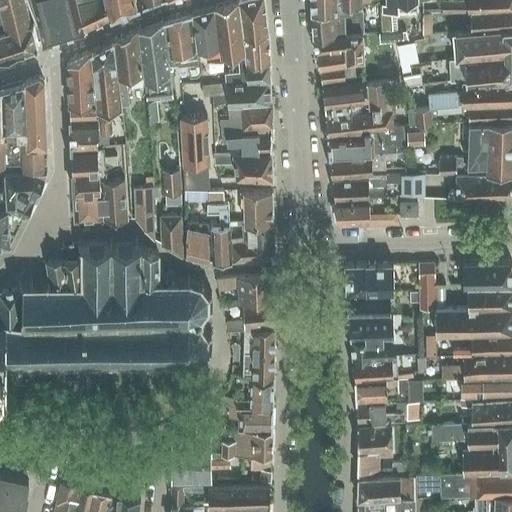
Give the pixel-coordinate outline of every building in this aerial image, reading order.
[(31,18),(30,13),(26,0),(0,0),(0,49),(38,37),(37,33),(33,17),(31,18)] [(107,0),(26,0),(30,13),(31,18),(33,17),(37,33),(42,32),(43,35),(86,27),(110,15),(107,0)] [(107,0),(110,15),(137,4),(136,0),(107,0)] [(237,80),(248,80),(238,0),(229,0),(214,4),(220,45),(221,53),(238,51),(238,54),(234,55),(237,80)] [(269,31),(265,0),(238,0),(248,80),(271,79),(271,60),(269,31)] [(344,4),(343,0),(311,0),(311,7),(312,10),(336,8),(336,11),(344,10),(348,10),(347,4),(344,4)] [(343,0),(344,4),(347,4),(348,10),(362,9),(361,1),(361,0),(343,0)] [(386,0),(387,1),(381,1),(381,10),(390,9),(418,8),(418,4),(417,0),(386,0)] [(511,0),(441,0),(442,12),(470,10),(511,7),(511,0)] [(197,48),(220,45),(214,4),(193,10),(192,9),(191,9),(197,48)] [(511,23),(511,7),(470,10),(471,28),(511,23)] [(314,35),(315,35),(347,32),(344,10),(336,11),(336,8),(312,10),(314,35)] [(191,9),(165,16),(170,63),(178,62),(179,64),(199,62),(197,48),(191,9)] [(391,28),(390,9),(381,10),(382,28),(391,28)] [(433,32),(433,11),(424,12),(424,32),(433,32)] [(151,129),(159,128),(157,98),(174,96),(170,63),(165,16),(162,17),(163,17),(138,25),(144,72),(145,79),(151,129)] [(453,29),(455,53),(455,55),(511,50),(511,23),(471,28),(453,29)] [(127,74),(144,72),(138,25),(114,38),(122,105),(123,105),(130,104),(127,74)] [(406,29),(389,30),(391,41),(408,37),(406,29)] [(365,57),(364,30),(347,32),(315,35),(316,48),(320,64),(354,59),(365,57)] [(447,30),(434,31),(435,40),(448,39),(447,30)] [(113,130),(110,110),(123,108),(122,105),(114,38),(89,50),(96,100),(98,117),(100,131),(113,130)] [(398,44),(403,70),(411,68),(410,62),(416,60),(413,41),(398,44)] [(511,75),(511,50),(455,55),(455,53),(453,54),(452,46),(436,48),(438,65),(456,63),(456,79),(460,79),(511,75)] [(69,102),(96,100),(89,50),(67,61),(69,102)] [(356,76),(354,59),(320,64),(322,80),(356,76)] [(39,74),(25,80),(27,145),(46,144),(44,78),(39,74)] [(511,75),(460,79),(462,92),(459,92),(459,90),(429,94),(431,105),(431,106),(463,104),(469,104),(511,101),(511,75)] [(325,112),(328,131),(331,154),(396,150),(406,150),(404,124),(394,124),(392,106),(389,77),(367,80),(366,80),(322,85),(325,112)] [(227,92),(228,104),(273,101),(272,101),(271,79),(248,80),(237,80),(226,81),(227,92)] [(25,80),(2,86),(5,161),(20,160),(19,146),(27,145),(25,80)] [(227,92),(226,81),(203,83),(203,94),(227,92)] [(69,102),(70,118),(98,117),(96,100),(69,102)] [(272,130),(273,101),(228,104),(229,117),(231,132),(272,130)] [(511,101),(469,104),(469,121),(511,119),(511,101)] [(409,123),(433,121),(431,106),(431,105),(408,107),(409,123)] [(209,161),(210,161),(208,113),(180,115),(184,187),(208,188),(210,188),(209,161)] [(98,117),(70,118),(71,144),(98,144),(97,131),(100,131),(98,117)] [(242,140),(242,150),(271,150),(272,130),(231,132),(229,117),(220,118),(223,142),(228,142),(242,140)] [(439,171),(455,171),(511,170),(511,119),(469,121),(468,160),(461,160),(461,155),(457,155),(457,154),(439,155),(439,165),(439,171)] [(425,131),(407,131),(408,146),(425,145),(425,131)] [(166,204),(180,203),(180,191),(179,167),(178,167),(176,138),(162,138),(164,167),(163,168),(164,192),(165,192),(166,204)] [(27,145),(19,146),(20,160),(20,167),(47,167),(46,144),(27,145)] [(99,155),(98,144),(71,144),(71,149),(72,149),(73,170),(100,168),(98,155),(99,155)] [(271,151),(271,150),(242,150),(233,151),(214,151),(215,162),(234,162),(236,176),(272,178),(272,151),(271,151)] [(397,157),(396,150),(331,154),(332,170),(373,168),(386,168),(386,158),(397,157)] [(6,184),(0,184),(0,241),(10,240),(24,212),(47,167),(20,167),(5,168),(6,184)] [(100,168),(73,170),(74,191),(102,188),(101,179),(100,168)] [(511,194),(511,170),(455,171),(456,188),(449,188),(449,196),(456,196),(511,194)] [(381,184),(381,178),(386,178),(386,182),(401,181),(401,172),(386,173),(368,173),(368,176),(333,177),(335,197),(370,197),(369,184),(381,184)] [(154,237),(154,234),(153,174),(146,175),(146,183),(135,185),(136,217),(154,237)] [(125,178),(101,179),(102,188),(104,217),(128,217),(125,178)] [(104,217),(102,188),(74,191),(75,220),(103,217),(104,217)] [(208,188),(208,201),(229,200),(228,188),(210,188),(208,188)] [(244,218),(230,219),(230,223),(243,223),(243,225),(273,223),(272,189),(243,188),(244,218)] [(370,221),(370,197),(335,197),(338,222),(370,221)] [(401,198),(401,213),(418,213),(418,198),(401,198)] [(232,260),(233,260),(231,236),(230,223),(230,219),(229,200),(208,201),(208,211),(219,211),(220,224),(211,224),(211,229),(210,229),(212,260),(213,260),(230,260),(232,260)] [(183,254),(182,213),(161,212),(162,242),(183,254)] [(187,218),(186,255),(210,261),(209,222),(187,218)] [(243,234),(231,236),(233,260),(247,258),(274,256),(273,223),(243,225),(243,234)] [(210,291),(202,281),(191,277),(173,278),(174,269),(160,269),(160,251),(142,244),(142,243),(112,243),(81,243),(81,255),(63,256),(46,258),(49,281),(22,281),(22,284),(0,288),(0,361),(7,361),(7,362),(11,362),(66,361),(66,376),(83,376),(82,361),(189,358),(201,355),(209,345),(209,332),(202,321),(203,317),(202,314),(209,305),(210,291)] [(463,284),(468,284),(511,283),(511,258),(463,260),(463,284)] [(420,260),(421,307),(435,306),(434,260),(420,260)] [(394,261),(345,262),(346,291),(394,290),(394,261)] [(273,302),(274,271),(217,275),(219,288),(238,285),(238,301),(242,301),(273,302)] [(471,332),(511,330),(511,283),(468,284),(468,304),(443,306),(435,307),(436,333),(471,332)] [(391,309),(391,291),(394,291),(394,290),(346,291),(346,310),(391,309)] [(273,328),(273,302),(242,301),(243,318),(226,319),(229,328),(244,328),(273,328)] [(396,353),(397,353),(393,313),(348,314),(352,354),(396,353)] [(244,328),(244,351),(273,351),(273,328),(244,328)] [(454,354),(462,354),(511,351),(511,330),(471,332),(472,342),(453,343),(454,354)] [(437,336),(427,336),(427,355),(437,354),(437,336)] [(243,373),(250,374),(273,375),(273,351),(244,351),(243,373)] [(447,376),(511,373),(511,351),(462,354),(463,364),(441,364),(442,376),(447,376)] [(398,377),(396,353),(352,354),(354,378),(398,377)] [(426,355),(417,355),(418,363),(418,370),(426,370),(426,355)] [(511,393),(511,373),(447,376),(447,385),(482,384),(483,394),(511,393)] [(238,408),(272,407),(273,375),(250,374),(249,398),(237,398),(237,396),(224,394),(223,403),(226,404),(238,404),(238,408)] [(408,377),(398,377),(354,378),(355,399),(388,398),(387,385),(398,384),(398,392),(409,391),(408,377)] [(471,405),(471,420),(511,418),(511,394),(472,398),(472,397),(460,397),(461,406),(471,405)] [(386,401),(357,402),(358,420),(387,419),(404,418),(404,411),(407,411),(407,401),(397,401),(397,411),(386,411),(386,401)] [(421,401),(407,401),(407,411),(407,418),(421,418),(421,401)] [(239,417),(238,429),(273,428),(272,428),(272,407),(238,408),(238,404),(226,404),(226,416),(239,417)] [(409,473),(434,473),(511,468),(511,418),(471,420),(432,422),(433,446),(428,447),(429,469),(409,471),(409,473)] [(380,454),(393,454),(392,423),(358,425),(358,448),(357,470),(380,469),(380,454)] [(211,424),(199,424),(196,427),(196,434),(182,434),(182,439),(172,439),(172,457),(212,457),(211,451),(211,424)] [(234,429),(233,438),(235,438),(235,454),(251,454),(251,467),(260,468),(260,477),(271,478),(272,467),(271,467),(271,455),(272,454),(273,428),(238,429),(234,429)] [(222,451),(222,453),(227,454),(231,454),(235,454),(235,438),(233,438),(222,438),(222,451)] [(227,454),(222,453),(222,451),(211,451),(212,457),(172,457),(172,478),(212,478),(212,467),(231,466),(231,454),(227,454)] [(408,467),(407,459),(392,460),(392,469),(405,468),(408,467)] [(511,468),(434,473),(435,494),(476,493),(511,492),(511,468)] [(0,511),(21,511),(29,479),(0,472),(0,511)] [(435,494),(434,473),(409,473),(400,473),(358,475),(358,498),(417,495),(435,494)] [(81,485),(62,481),(55,511),(85,511),(88,497),(91,486),(81,484),(81,485)] [(216,506),(270,505),(271,482),(209,483),(209,491),(209,505),(216,506)] [(184,491),(209,491),(209,483),(172,483),(170,511),(203,511),(204,505),(184,505),(184,491)] [(91,486),(88,497),(85,511),(107,511),(112,491),(94,487),(94,486),(91,486)] [(511,511),(511,492),(476,493),(476,510),(469,510),(468,511),(511,511)] [(138,511),(139,507),(140,499),(141,498),(116,493),(116,494),(117,494),(115,511),(138,511)] [(418,511),(417,495),(358,498),(356,511),(418,511)]
